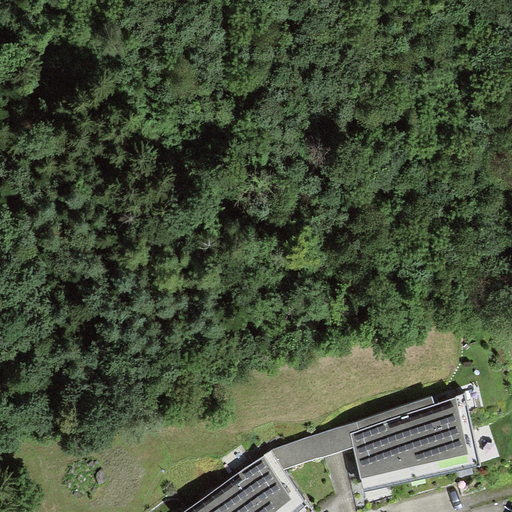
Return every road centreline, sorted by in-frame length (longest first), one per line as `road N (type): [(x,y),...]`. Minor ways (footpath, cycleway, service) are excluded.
road 1 (track): [(216,0),(237,86),(238,156),(213,204),(185,225)]
road 2 (track): [(444,0),(501,207)]
